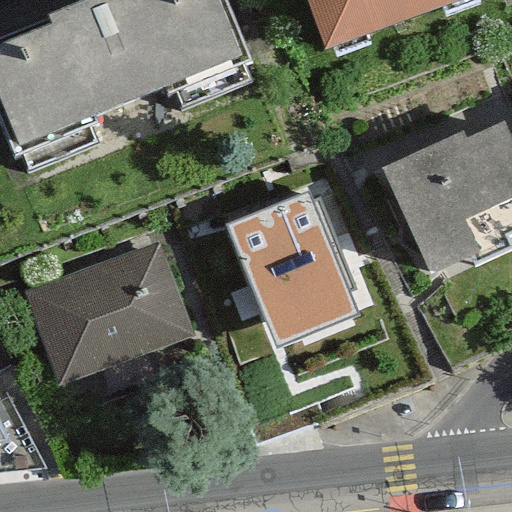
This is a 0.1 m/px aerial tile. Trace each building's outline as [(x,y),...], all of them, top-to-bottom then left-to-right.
[(86,0),(0,37),(0,110),(30,179),(255,82),(219,0),(86,0)] [(307,0),(328,53),(463,0),(307,0)] [(511,134),(504,116),(382,169),(430,278),(471,260),(479,278),(511,263),(511,134)] [(324,188),(231,230),(278,333),(371,291),(324,188)] [(166,240),(42,286),(77,380),(201,334),(166,240)] [(3,397),(0,397),(0,457),(11,456),(3,397)]
